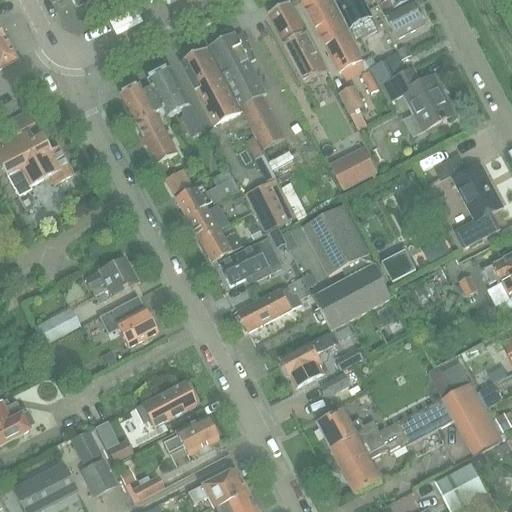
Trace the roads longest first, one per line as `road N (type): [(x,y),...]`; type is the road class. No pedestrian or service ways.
road 1 (residential): [(298,511),(84,109),(63,49)]
road 2 (residential): [(508,131),(442,0)]
road 3 (residential): [(63,49),(90,51),(193,0)]
